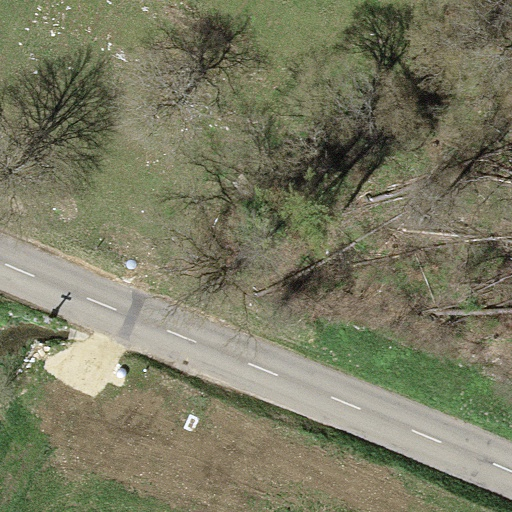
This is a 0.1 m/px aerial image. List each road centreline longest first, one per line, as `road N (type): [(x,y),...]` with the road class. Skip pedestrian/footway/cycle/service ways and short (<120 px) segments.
road 1 (tertiary): [(511,472),(0,261)]
road 2 (track): [(147,322),(20,427),(0,460)]
